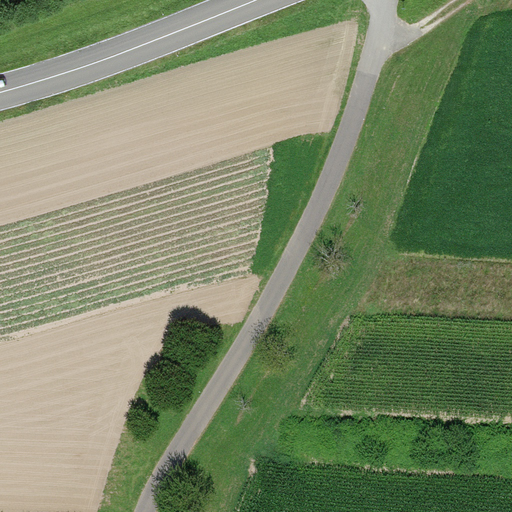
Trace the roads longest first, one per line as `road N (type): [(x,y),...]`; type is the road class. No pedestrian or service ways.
road 1 (unclassified): [(142,511),(314,210),(372,45),(377,0)]
road 2 (primary): [(0,90),(260,0)]
